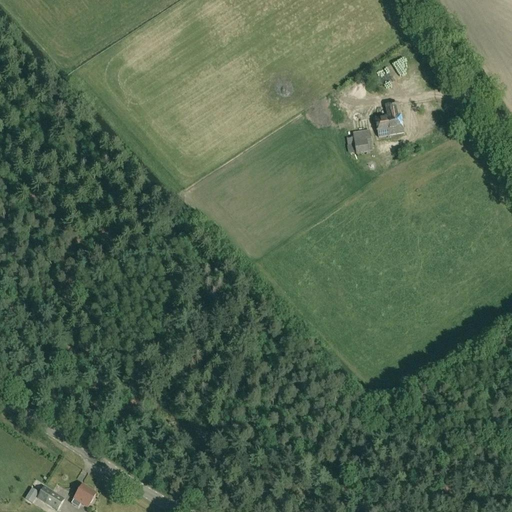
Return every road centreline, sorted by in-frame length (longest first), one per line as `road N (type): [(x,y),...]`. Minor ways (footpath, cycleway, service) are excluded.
road 1 (tertiary): [(178,511),(0,397)]
road 2 (unclassified): [(511,156),(412,0)]
